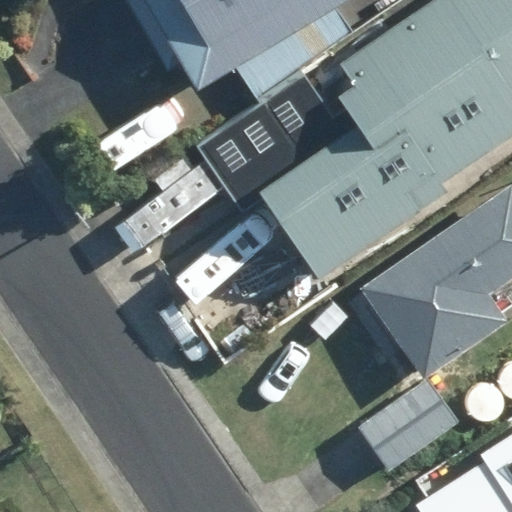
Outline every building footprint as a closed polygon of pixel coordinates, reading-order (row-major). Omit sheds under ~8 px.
[(138,0),(178,63),(197,51),(213,78),(246,57),(264,87),(361,27),(344,3),(348,0),(138,0)] [(332,272),(458,186),(453,177),(511,136),(511,0),(437,0),(323,78),(315,67),(211,138),(255,202),(275,188),(332,272)] [(511,182),(369,281),(433,374),(511,318),(511,300),(502,286),(511,278),(511,182)] [(511,361),(464,395),(485,425),(511,405),(511,361)] [(399,466),(469,417),(438,372),(368,421),(399,466)] [(511,511),(511,428),(408,498),(417,511),(511,511)]
